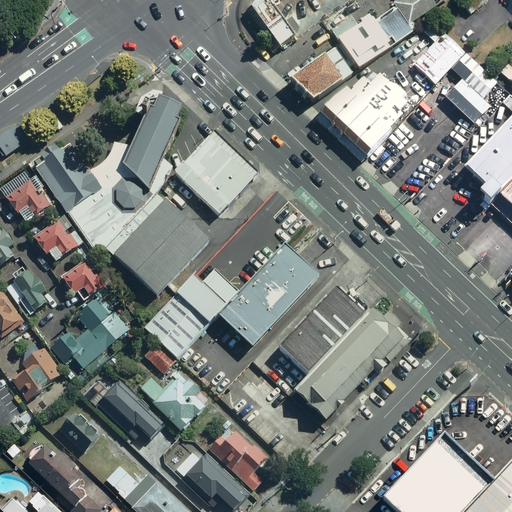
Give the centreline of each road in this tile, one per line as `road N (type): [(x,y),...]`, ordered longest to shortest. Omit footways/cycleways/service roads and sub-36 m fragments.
road 1 (primary): [(147,0),(370,211),(472,323)]
road 2 (residential): [(294,511),(472,323)]
road 3 (primary): [(0,101),(144,0)]
